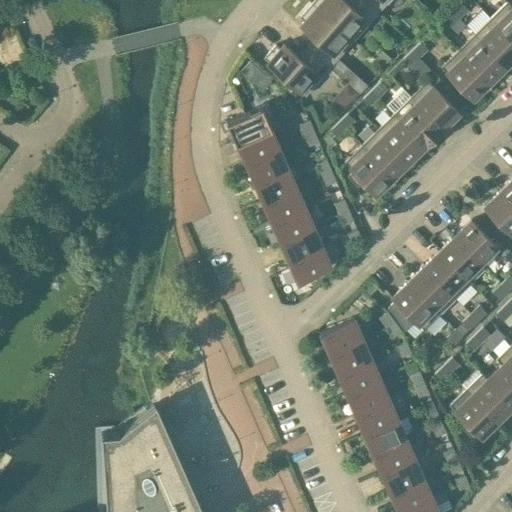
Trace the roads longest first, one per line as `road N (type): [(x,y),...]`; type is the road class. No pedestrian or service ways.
road 1 (residential): [(281,334),(208,164),(203,123),(221,50),(252,0)]
road 2 (residential): [(281,334),(511,107)]
road 3 (residential): [(354,511),(281,334)]
road 4 (residential): [(38,146),(72,101),(28,0)]
